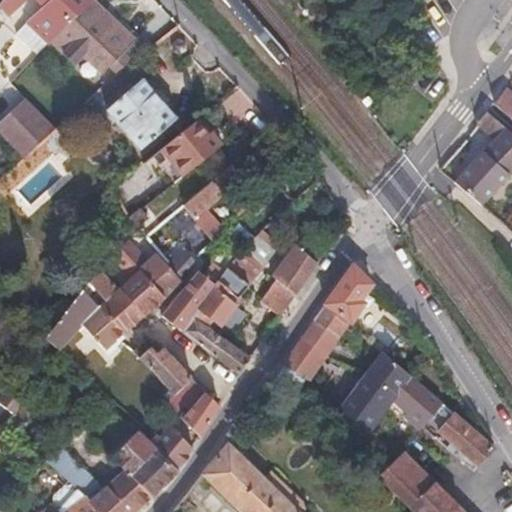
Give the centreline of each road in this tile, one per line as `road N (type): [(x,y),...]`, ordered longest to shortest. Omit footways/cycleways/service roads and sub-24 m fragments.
road 1 (residential): [(168,511),(340,252),(365,233)]
road 2 (residential): [(365,233),(164,0)]
road 3 (residential): [(365,233),(511,435)]
road 4 (residential): [(479,96),(365,233)]
